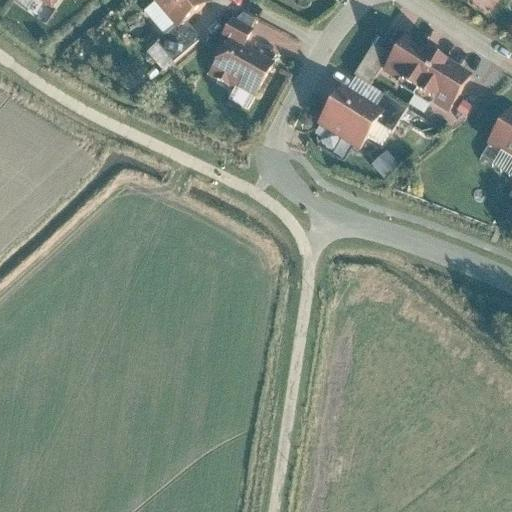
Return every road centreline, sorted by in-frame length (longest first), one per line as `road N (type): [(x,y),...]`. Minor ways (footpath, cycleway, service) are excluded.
road 1 (unclassified): [(315,256),(277,210),(0,65)]
road 2 (residential): [(369,0),(324,49),(277,143),(281,177),(339,222)]
road 3 (unclassified): [(278,511),(315,256)]
road 4 (residential): [(339,222),(511,286)]
road 5 (residential): [(406,0),(511,68)]
